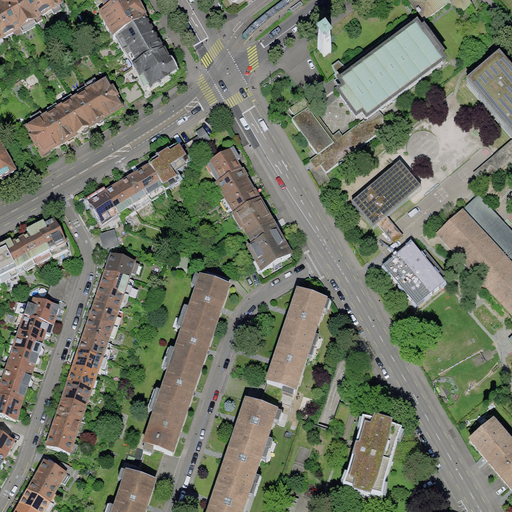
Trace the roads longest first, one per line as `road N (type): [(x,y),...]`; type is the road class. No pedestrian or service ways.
road 1 (residential): [(0,506),(21,468),(86,281),(83,241),(54,188)]
road 2 (residential): [(333,259),(244,311),(171,511)]
road 3 (primary): [(333,259),(480,511)]
road 4 (primary): [(226,76),(333,259)]
road 5 (tertiary): [(226,76),(54,188)]
road 6 (tertiary): [(325,0),(226,76)]
